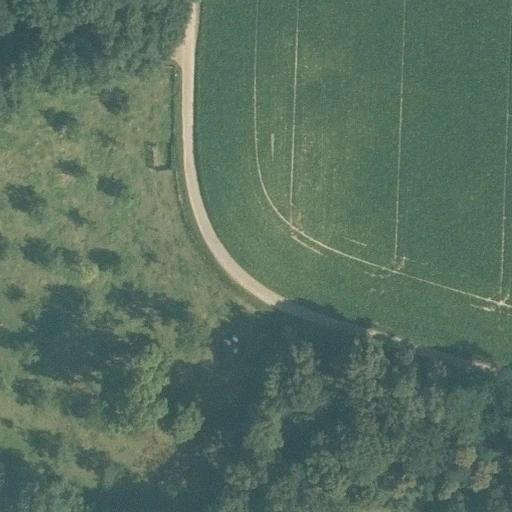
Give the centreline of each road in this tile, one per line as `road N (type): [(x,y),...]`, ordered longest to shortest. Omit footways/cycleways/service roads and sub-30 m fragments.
road 1 (unclassified): [(190,0),(189,177),(199,215),(229,268),(300,315),(511,378)]
road 2 (track): [(187,50),(0,67)]
